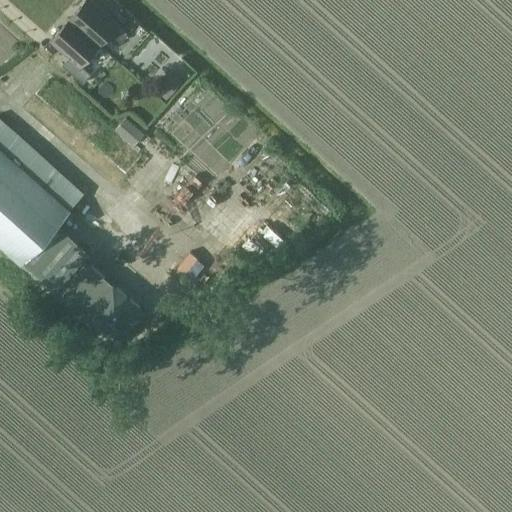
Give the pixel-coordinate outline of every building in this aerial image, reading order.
[(117,24),(89,0),(86,0),(69,20),(98,45),(110,32),(121,42),(128,35),(116,25),(117,24)] [(98,45),(69,20),(51,40),(70,56),(62,65),(83,84),(92,74),(81,65),(98,45)] [(167,64),(152,83),(168,96),(183,77),(167,64)] [(115,127),(133,143),(145,131),(127,114),(115,127)] [(0,247),(21,265),(83,194),(0,120),(0,247)] [(243,240),(259,257),(283,236),(267,218),(243,240)] [(185,280),(203,264),(190,249),(172,265),(185,280)] [(59,292),(85,315),(118,343),(147,311),(113,282),(110,286),(83,263),(59,292)]
